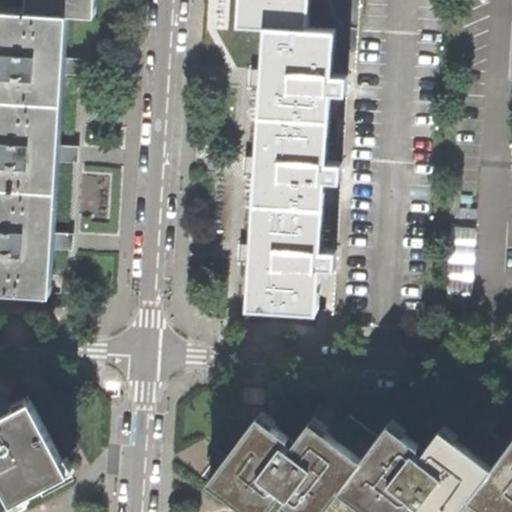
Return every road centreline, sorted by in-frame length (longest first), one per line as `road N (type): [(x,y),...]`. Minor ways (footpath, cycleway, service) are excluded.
road 1 (residential): [(511,375),(149,356)]
road 2 (residential): [(170,0),(149,356)]
road 3 (residential): [(149,356),(139,511)]
road 4 (residential): [(149,356),(0,347)]
